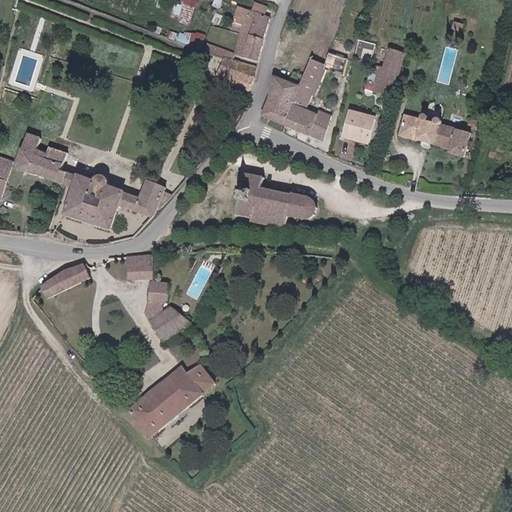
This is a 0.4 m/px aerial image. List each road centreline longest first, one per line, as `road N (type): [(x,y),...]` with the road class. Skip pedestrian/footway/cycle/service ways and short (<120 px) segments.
road 1 (track): [(138,244),(272,244),(357,254),(396,275),(511,368)]
road 2 (tertiary): [(0,241),(102,253),(138,244),(202,171),(256,136)]
road 3 (tertiary): [(256,136),(416,196),(511,205)]
road 4 (unclassified): [(289,0),(253,121),(256,136)]
